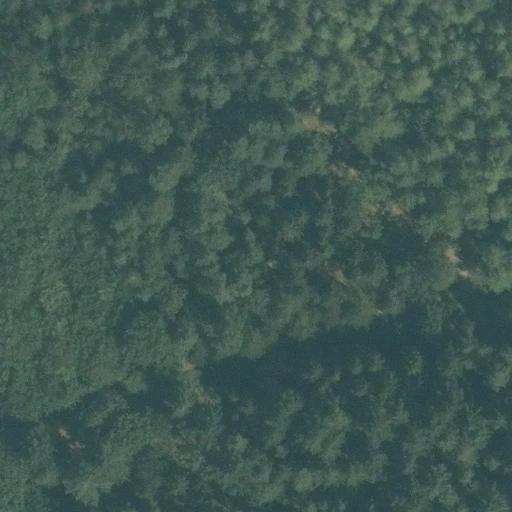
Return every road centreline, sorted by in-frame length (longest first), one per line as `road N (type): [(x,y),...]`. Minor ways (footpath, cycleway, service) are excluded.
road 1 (track): [(0,418),(511,273)]
road 2 (track): [(223,0),(429,216),(473,283),(482,318),(511,348)]
road 3 (track): [(97,511),(0,427)]
